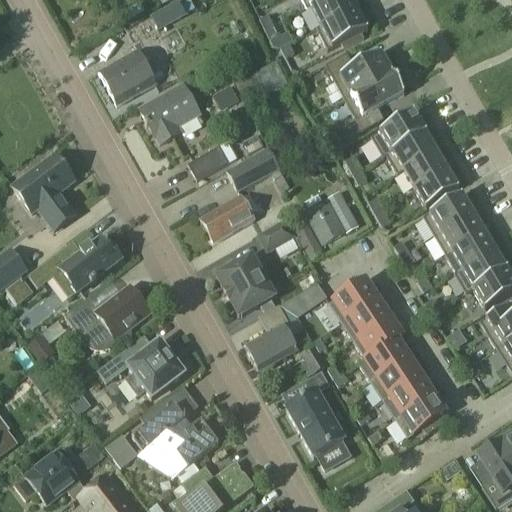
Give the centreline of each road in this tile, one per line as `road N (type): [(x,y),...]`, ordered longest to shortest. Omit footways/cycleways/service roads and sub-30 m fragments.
road 1 (residential): [(309,511),(24,0)]
road 2 (residential): [(412,0),(511,175)]
road 3 (residential): [(375,265),(481,429)]
road 4 (residential): [(481,429),(359,511)]
